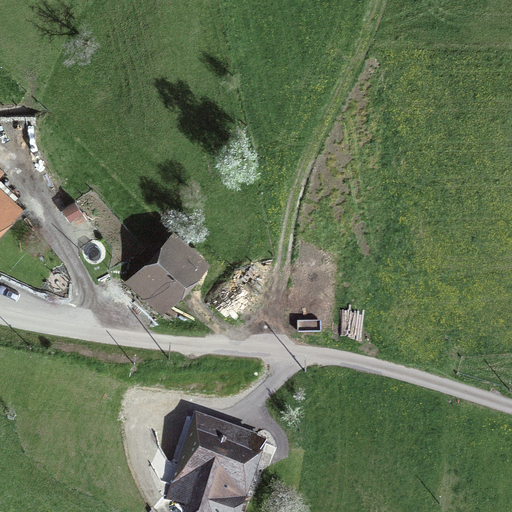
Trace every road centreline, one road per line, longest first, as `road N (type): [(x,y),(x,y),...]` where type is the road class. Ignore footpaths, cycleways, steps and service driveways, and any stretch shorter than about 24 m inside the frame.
road 1 (unclassified): [(511,406),(335,356),(0,317)]
road 2 (track): [(381,0),(295,199),(273,351)]
